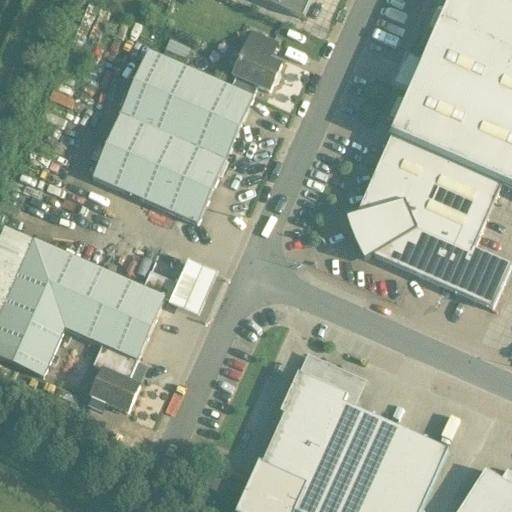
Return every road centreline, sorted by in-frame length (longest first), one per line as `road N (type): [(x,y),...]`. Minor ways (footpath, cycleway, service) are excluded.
road 1 (unclassified): [(254,271),(370,0)]
road 2 (unclassified): [(511,384),(254,271)]
road 3 (unclassified): [(170,452),(254,271)]
